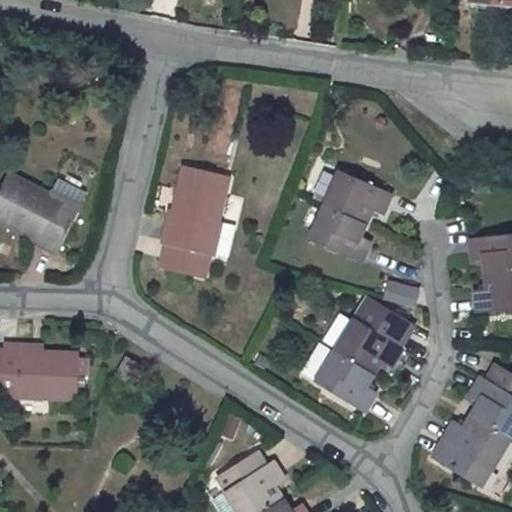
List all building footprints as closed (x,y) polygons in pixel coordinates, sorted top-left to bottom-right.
[(236,256),(244,221),(230,218),(226,217),(235,173),(192,163),(179,217),(174,216),(169,240),(172,242),(167,264),(211,274),(216,251),(221,253),(236,256)] [(401,195),(349,170),(317,237),(367,261),(378,241),(367,235),(380,209),(391,215),(401,195)] [(67,252),(91,207),(61,189),(59,194),(18,171),(0,204),(0,211),(47,237),(45,241),(67,252)] [(511,312),(511,238),(477,240),(478,261),(490,262),(491,290),(480,290),(481,313),(511,312)] [(424,291),(396,283),(391,299),(419,307),(424,291)] [(327,343),(340,352),(358,324),(345,316),(327,343)] [(408,350),(361,321),(358,324),(340,352),(320,384),(367,414),(380,394),(370,387),(385,363),(395,371),(408,350)] [(84,379),(84,352),(23,349),(24,342),(7,342),(7,348),(0,347),(0,381),(6,382),(7,391),(7,393),(83,395),(84,379)] [(148,365),(130,355),(118,373),(136,384),(148,365)] [(487,413),(469,436),(461,428),(446,447),(434,461),(478,496),(490,482),(511,454),(511,377),(499,393),(493,388),(478,406),(487,413)] [(310,511),(304,502),(294,509),(286,495),(279,484),(289,478),(276,458),(268,463),(259,448),(229,467),(219,474),(227,487),(216,494),(226,511),(310,511)]
